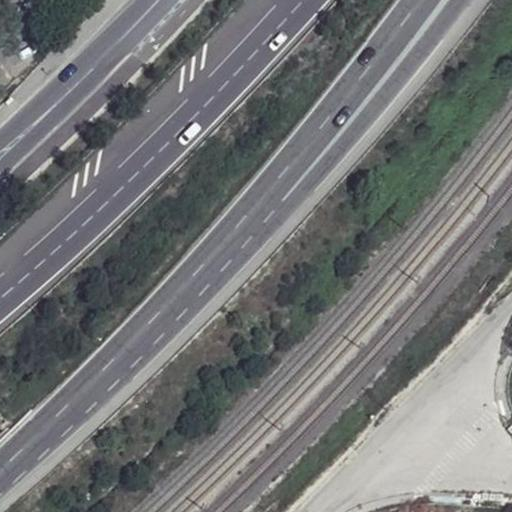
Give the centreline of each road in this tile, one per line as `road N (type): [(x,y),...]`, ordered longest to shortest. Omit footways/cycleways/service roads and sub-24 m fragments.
road 1 (motorway): [(65,414),(338,153),(459,0)]
road 2 (motorway): [(65,414),(317,134),(414,0)]
road 3 (motorway): [(289,0),(0,277)]
road 4 (residential): [(511,306),(412,429),(328,511)]
road 5 (secondary): [(0,157),(162,0)]
